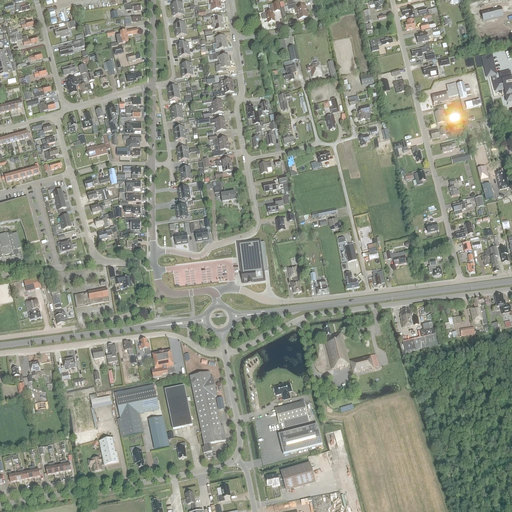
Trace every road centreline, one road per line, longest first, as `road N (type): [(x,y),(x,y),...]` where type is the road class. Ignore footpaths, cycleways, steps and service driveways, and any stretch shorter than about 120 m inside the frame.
road 1 (unclassified): [(224,353),(309,315),(511,289)]
road 2 (residential): [(461,280),(392,0)]
road 3 (primary): [(268,312),(511,281)]
road 4 (tertiary): [(0,505),(234,459)]
road 5 (unclassified): [(0,353),(164,333),(224,353)]
road 6 (residential): [(245,160),(251,232),(199,256),(153,251)]
road 7 (residential): [(0,338),(123,316),(163,291)]
road 8 (residential): [(213,293),(236,288),(278,302),(368,292)]
road 9 (residential): [(368,292),(333,144)]
road 10 (primary): [(0,345),(151,327)]
road 11 (residential): [(235,39),(245,160)]
